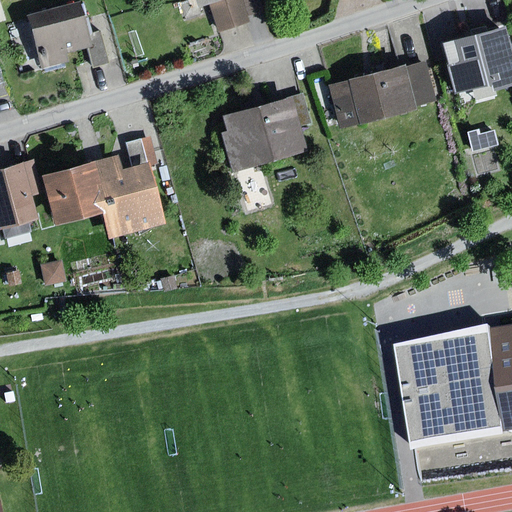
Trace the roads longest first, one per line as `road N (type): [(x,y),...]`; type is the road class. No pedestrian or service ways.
road 1 (track): [(511,222),(347,293),(0,351)]
road 2 (residential): [(416,0),(0,137)]
